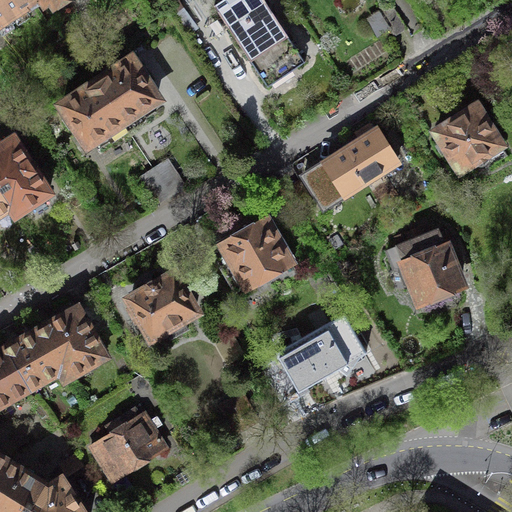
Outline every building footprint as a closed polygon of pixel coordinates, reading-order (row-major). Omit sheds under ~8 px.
[(45,4),(42,0),(0,0),(0,26),(40,0),(41,0),(44,4),(45,4)] [(264,0),(222,0),(214,5),(241,46),(267,87),(305,62),(264,0)] [(391,4),(378,11),(394,36),(400,32),(406,28),(391,4)] [(131,60),(97,82),(122,121),(137,111),(143,112),(152,107),(154,101),(157,99),(141,74),(131,60)] [(97,82),(62,105),(72,120),(88,144),(91,142),(97,143),(106,137),(107,131),(122,121),(97,82)] [(488,156),(487,153),(500,144),(476,106),(453,121),(436,132),(460,170),(473,162),(475,164),(478,165),(481,165),(484,164),(486,162),(488,159),(488,156)] [(345,149),(303,176),(323,209),(397,162),(376,130),(345,149)] [(13,138),(0,146),(0,188),(16,214),(49,192),(31,165),(13,138)] [(153,168),(170,193),(176,189),(183,185),(185,188),(187,186),(168,158),(153,168)] [(163,197),(170,193),(153,168),(138,178),(156,205),(157,203),(156,201),(163,197)] [(292,183),(285,188),(299,209),(313,201),(299,179),(292,183)] [(0,212),(10,206),(16,214),(0,188),(0,212)] [(228,251),(215,258),(235,292),(270,272),(277,283),(296,272),(290,260),(294,257),(284,239),(278,242),(266,222),(241,236),(224,245),(228,251)] [(419,301),(421,300),(425,298),(429,302),(435,302),(439,297),(439,293),(460,284),(451,261),(455,259),(460,257),(452,238),(443,242),(437,229),(386,250),(394,270),(405,265),(405,267),(407,266),(420,297),(418,298),(419,301)] [(146,290),(130,299),(151,336),(165,328),(171,339),(188,329),(182,319),(195,311),(174,274),(158,283),(158,282),(157,281),(156,281),(154,280),(153,280),(152,280),(149,282),(147,283),(146,285),(146,286),(146,287),(145,288),(145,289),(146,290)] [(46,325),(37,329),(60,369),(60,370),(65,379),(105,356),(94,335),(112,325),(96,297),(46,325)] [(366,353),(343,312),(275,350),(298,391),(332,371),(366,353)] [(60,369),(37,329),(13,343),(5,348),(28,388),(60,370),(60,369)] [(232,336),(215,341),(221,352),(227,363),(242,353),(232,336)] [(0,350),(0,403),(28,388),(5,348),(0,350)] [(241,392),(219,405),(235,433),(250,424),(258,420),(241,392)] [(112,434),(91,447),(110,479),(122,471),(123,472),(166,445),(151,421),(146,413),(127,425),(122,417),(107,426),(112,434)] [(5,459),(0,467),(0,511),(26,511),(45,483),(5,459)] [(48,485),(45,483),(26,511),(83,511),(75,499),(61,477),(48,485)]
